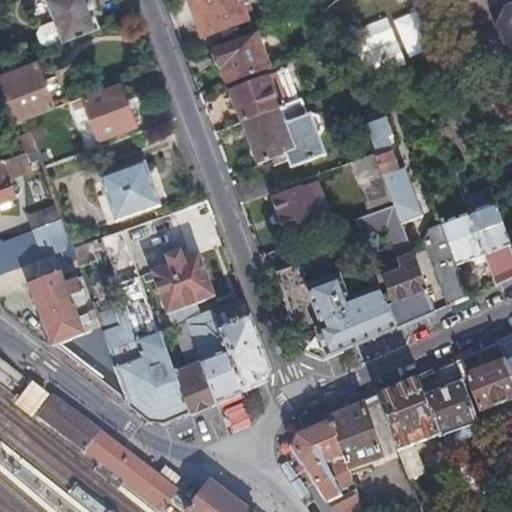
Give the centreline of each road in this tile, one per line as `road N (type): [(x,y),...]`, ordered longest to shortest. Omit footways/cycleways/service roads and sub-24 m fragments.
road 1 (residential): [(300,403),(149,0)]
road 2 (residential): [(0,334),(164,455),(240,447)]
road 3 (residential): [(511,309),(354,380)]
